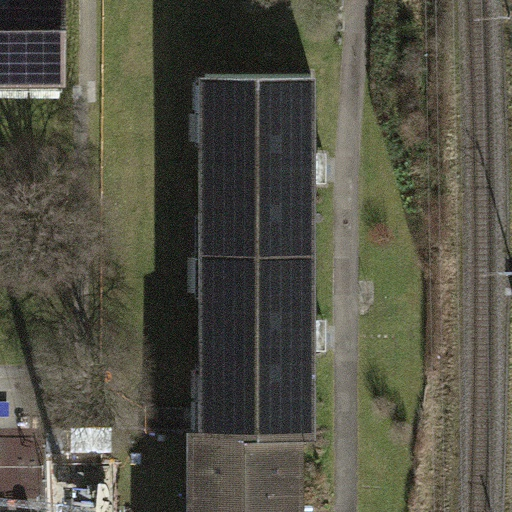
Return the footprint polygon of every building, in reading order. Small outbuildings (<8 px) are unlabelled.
[(73,0),(0,0),(0,105),(72,106),(73,0)] [(209,75),(209,252),(314,252),(314,75),(209,75)] [(209,252),(209,430),(301,430),(314,430),(314,252),(209,252)] [(0,421),(0,495),(57,494),(55,420),(0,421)] [(196,430),(195,511),(300,511),(301,430),(209,430),(196,430)]
